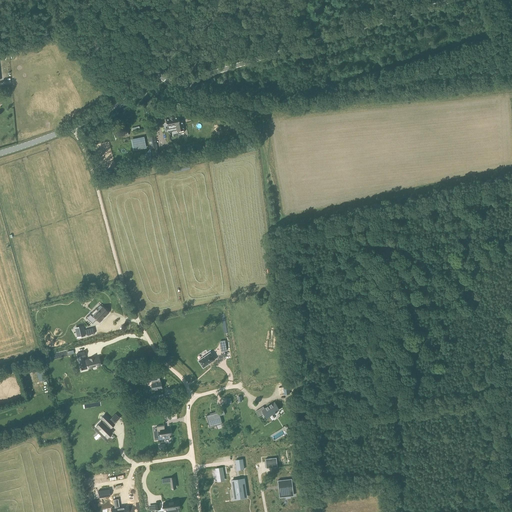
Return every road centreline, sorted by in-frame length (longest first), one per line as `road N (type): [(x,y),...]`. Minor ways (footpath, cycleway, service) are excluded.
road 1 (track): [(151,78),(168,95),(284,107),(511,82)]
road 2 (unclassified): [(156,72),(178,83),(452,0)]
road 3 (tertiary): [(0,153),(103,113),(156,72)]
